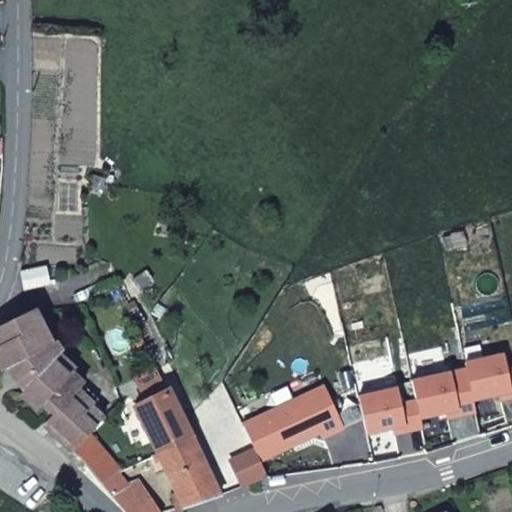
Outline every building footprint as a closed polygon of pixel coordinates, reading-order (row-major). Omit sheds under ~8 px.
[(45,266),(20,272),(24,289),(48,282),(45,266)] [(44,426),(72,453),(90,433),(104,419),(89,403),(90,402),(78,389),(80,387),(69,375),(72,373),(57,357),(61,353),(56,343),(53,345),(35,308),(29,311),(0,328),(7,342),(3,352),(10,367),(14,365),(27,390),(24,393),(32,404),(43,405),(54,416),(44,426)] [(465,364),(466,370),(473,401),(499,395),(511,393),(511,397),(511,369),(507,371),(504,355),(465,364)] [(412,382),(416,402),(420,420),(447,414),(458,411),(460,417),(476,413),(473,401),(466,370),(412,382)] [(324,387),(242,426),(255,452),(260,462),(294,446),(292,442),(299,438),(301,443),(321,433),(324,439),(344,430),(324,387)] [(359,398),(367,436),(393,430),(405,427),(406,433),(423,429),(420,420),(416,402),(401,405),(397,389),(359,398)] [(158,454),(192,438),(169,391),(135,408),(158,454)] [(500,401),(511,398),(511,397),(511,393),(499,395),(500,401)] [(448,419),(460,417),(458,411),(447,414),(448,419)] [(406,433),(405,427),(393,430),(394,436),(406,433)] [(90,433),(72,453),(77,455),(101,483),(120,472),(124,469),(90,433)] [(175,511),(220,495),(192,438),(158,454),(177,493),(168,498),(175,511)] [(255,452),(230,462),(241,489),(267,478),(260,462),(255,452)] [(101,483),(111,495),(128,483),(120,472),(101,483)] [(125,511),(157,511),(137,479),(128,483),(111,495),(125,511)]
